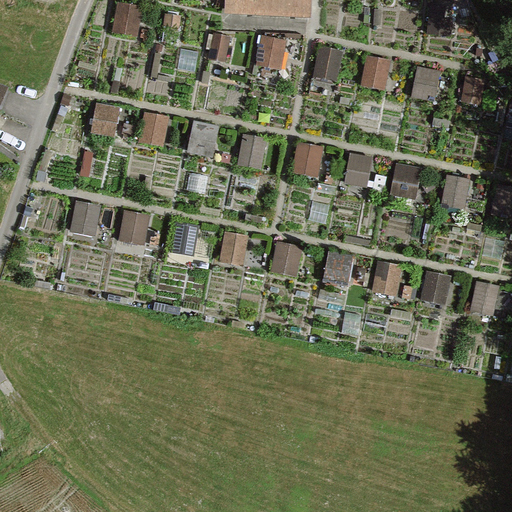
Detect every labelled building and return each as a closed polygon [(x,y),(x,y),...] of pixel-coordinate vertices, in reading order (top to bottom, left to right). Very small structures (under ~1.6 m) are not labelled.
[(312,0),(228,0),(228,15),(311,19),(312,0)] [(115,35),(141,37),(143,7),(118,5),(115,35)] [(453,37),(454,9),(430,9),(429,37),(453,37)] [(263,36),(256,69),(281,74),(288,41),(263,36)] [(317,79),(341,81),(343,51),(319,49),(317,79)] [(369,57),(362,87),(388,93),(395,63),(369,57)] [(437,104),(444,74),(419,69),(413,99),(437,104)] [(466,79),(463,104),(482,107),(485,82),(466,79)] [(95,137),(119,138),(120,107),(96,106),(95,137)] [(169,144),(170,116),(144,115),(143,143),(169,144)] [(218,145),(220,125),(194,123),(192,142),(218,145)] [(266,168),(267,144),(243,143),(242,167),(266,168)] [(298,144),(295,175),(322,178),(325,147),(298,144)] [(351,155),(347,184),(370,187),(374,158),(351,155)] [(399,164),(393,196),(418,201),(425,169),(399,164)] [(448,179),(446,205),(468,206),(469,180),(448,179)] [(494,214),(511,217),(511,188),(499,186),(494,214)] [(126,213),(123,243),(148,245),(151,215),(126,213)] [(245,265),(250,238),(228,234),(223,261),(245,265)] [(273,272),(299,279),(306,250),(280,244),(273,272)] [(398,298),(405,268),(381,262),(374,293),(398,298)] [(424,303),(448,306),(452,277),(428,274),(424,303)] [(479,283),(473,312),(496,317),(502,288),(479,283)]
